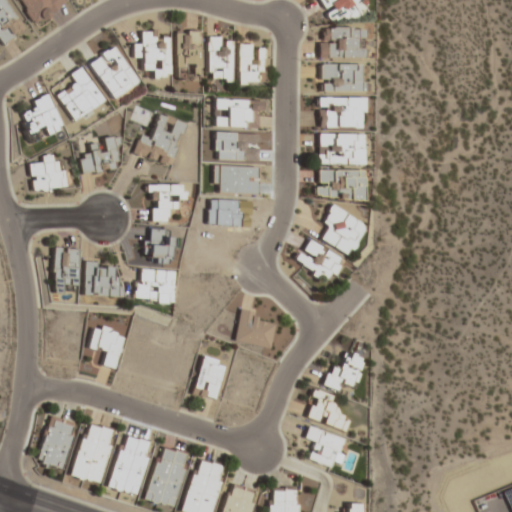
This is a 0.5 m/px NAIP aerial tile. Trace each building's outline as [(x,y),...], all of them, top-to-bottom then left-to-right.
[(0,0),(0,44),(20,33),(2,1),(2,0),(0,0)] [(14,0),(32,27),(67,4),(64,0),(14,0)] [(316,0),(329,26),(364,9),(359,0),(316,0)] [(316,60),(361,60),(361,28),(316,28),(316,60)] [(172,77),(198,77),(198,30),(172,30),(172,77)] [(147,78),(166,78),(166,39),(154,39),(154,31),(138,32),(138,44),(129,44),(129,58),(138,58),(138,70),(147,70),(147,78)] [(204,81),(230,81),(230,37),(204,37),(204,81)] [(235,86),(260,86),(260,46),(235,46),(235,86)] [(107,100),(134,83),(111,47),(84,63),(107,100)] [(359,64),(316,64),(316,93),(359,93),(359,64)] [(100,104),(81,66),(64,75),(70,86),(53,94),(67,121),(100,104)] [(27,144),(59,130),(44,94),(26,102),(29,111),(15,117),(27,144)] [(361,98),(315,98),(315,130),(361,130),(361,98)] [(211,126),(258,128),(260,101),(212,99),(211,126)] [(169,167),(183,123),(155,114),(147,138),(136,134),(130,155),(169,167)] [(361,167),(361,134),(312,134),(312,167),(361,167)] [(113,137),(98,139),(99,144),(86,146),(88,154),(75,157),(79,177),(119,169),(113,137)] [(26,159),(28,191),(62,190),(62,163),(51,163),(51,159),(26,159)] [(360,199),(361,170),(313,170),(313,199),(360,199)] [(182,185),(146,184),(145,202),(148,202),(147,222),(169,223),(169,210),(182,211),(182,185)] [(319,225),(324,227),(317,243),(347,256),(361,222),(326,207),(319,225)] [(164,264),(169,232),(146,229),(142,261),(164,264)] [(289,259),(321,285),(339,264),(307,238),(289,259)] [(60,285),(73,286),(74,249),(49,248),(47,293),(59,293),(60,285)] [(79,296),(117,297),(117,277),(109,277),(109,264),(79,263),(79,296)] [(171,273),(133,268),(129,299),(166,304),(171,273)] [(256,313),(237,310),(231,341),(266,348),(270,326),(254,323),(256,313)] [(122,335),(91,325),(84,348),(103,354),(99,366),(112,370),(122,335)] [(338,383),(351,386),(359,357),(342,352),(337,371),(324,368),(319,386),(336,390),(338,383)] [(211,400),(222,364),(199,357),(189,394),(211,400)] [(327,408),(331,397),(310,390),(301,418),(343,432),(348,415),(327,408)] [(74,424),(47,416),(32,463),(59,471),(74,424)] [(96,485),(113,432),(83,422),(67,476),(96,485)] [(341,439),(306,427),(302,438),(311,441),(305,460),(331,469),(341,439)] [(177,511),(178,511),(209,511),(223,467),(194,458),(177,511)] [(248,511),(254,493),(227,484),(217,511),(248,511)] [(294,511),(295,489),(265,488),(264,511),(294,511)]
